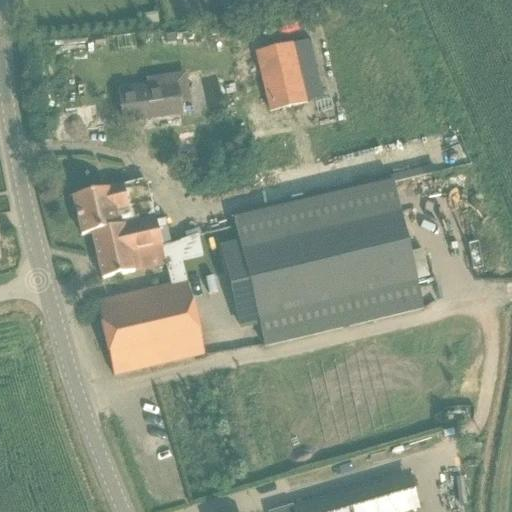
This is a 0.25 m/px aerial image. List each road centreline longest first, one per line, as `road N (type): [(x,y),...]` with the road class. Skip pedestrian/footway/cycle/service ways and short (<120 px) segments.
road 1 (tertiary): [(123,511),(43,279)]
road 2 (tertiary): [(43,279),(0,47)]
